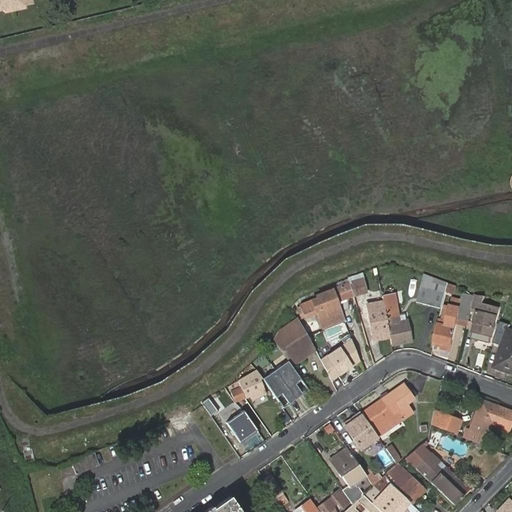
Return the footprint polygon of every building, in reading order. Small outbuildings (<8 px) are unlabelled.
[(0,0),(0,6),(5,5),(6,9),(25,5),(24,1),(28,0),(0,0)] [(447,284),(422,275),(415,303),(440,310),(447,284)] [(351,282),(355,294),(365,291),(361,279),(351,282)] [(336,323),(343,320),(335,299),(350,292),(348,283),(315,295),(316,297),(301,303),(302,306),(297,307),(302,317),(305,315),(306,316),(315,312),(318,320),(332,314),(336,323)] [(454,287),(447,285),(446,293),(452,295),(454,287)] [(393,293),(381,296),(382,301),(389,336),(390,344),(410,340),(406,320),(394,323),(393,316),(397,315),(393,293)] [(440,321),(438,320),(432,344),(442,346),(443,342),(451,344),(456,319),(467,322),(474,296),(463,294),(461,302),(451,299),(446,322),(440,321)] [(485,296),(476,294),(472,310),(479,312),(473,331),(482,334),(493,337),(501,310),(482,305),(485,296)] [(389,336),(382,301),(367,304),(373,338),(389,336)] [(446,322),(449,308),(443,307),(440,321),(446,322)] [(318,320),(322,328),(336,323),(332,314),(318,320)] [(279,331),(273,341),(293,369),(314,351),(297,319),(279,331)] [(323,331),(326,339),(346,332),(344,324),(323,331)] [(503,344),(509,330),(499,327),(494,341),(503,344)] [(503,344),(496,363),(511,369),(509,372),(511,372),(511,331),(509,330),(503,344)] [(493,337),(482,334),(480,339),(491,343),(493,337)] [(351,337),(320,359),(332,382),(361,362),(351,337)] [(262,359),(254,367),(256,371),(261,378),(271,368),(262,359)] [(511,369),(496,363),(495,367),(509,372),(511,369)] [(288,375),(290,378),(296,373),(293,369),(287,373),(288,375)] [(261,378),(256,371),(238,382),(239,387),(230,391),(235,401),(253,394),(255,397),(265,393),(259,379),(261,378)] [(308,389),(296,373),(290,378),(282,383),(284,386),(277,391),(286,403),(308,389)] [(273,385),(277,391),(284,386),(282,383),(290,378),(288,375),(273,385)] [(307,375),(301,379),(308,389),(314,384),(307,375)] [(228,387),(230,391),(239,387),(238,382),(228,387)] [(388,394),(403,416),(409,412),(404,404),(412,398),(402,384),(388,394)] [(205,401),(213,415),(226,407),(217,394),(205,401)] [(385,396),(380,399),(391,415),(396,411),(385,396)] [(391,415),(380,399),(363,411),(374,427),(371,428),(376,435),(401,418),(396,411),(391,415)] [(495,406),(479,400),(477,405),(493,411),(495,406)] [(493,411),(477,405),(468,431),(465,429),(462,437),(482,445),(490,424),(506,430),(511,413),(511,412),(495,406),(493,411)] [(243,410),(225,422),(239,442),(257,430),(243,410)] [(450,417),(432,410),(429,426),(445,431),(450,417)] [(361,412),(343,424),(360,450),(378,438),(361,412)] [(415,435),(419,441),(424,438),(420,432),(415,435)] [(390,445),(385,448),(393,459),(398,456),(390,445)] [(349,451),(348,449),(338,456),(339,458),(349,451)] [(331,461),(349,485),(358,496),(362,492),(355,482),(365,474),(349,451),(339,458),(338,456),(331,461)] [(69,459),(72,472),(97,467),(94,454),(69,459)] [(414,468),(419,463),(410,455),(406,459),(414,468)] [(419,463),(414,468),(451,504),(463,491),(443,470),(440,473),(432,465),(435,462),(427,455),(419,463)] [(392,478),(388,481),(411,504),(424,490),(414,481),(410,485),(401,478),(406,473),(397,464),(387,473),(392,478)] [(410,485),(414,481),(406,473),(401,478),(410,485)] [(270,475),(264,479),(276,497),(280,503),(284,500),(279,494),(282,492),(270,475)] [(402,511),(404,510),(411,504),(388,481),(377,491),(375,489),(367,498),(382,511),(402,511)] [(342,491),(351,502),(358,496),(349,485),(342,491)] [(332,497),(318,507),(322,511),(334,511),(331,507),(336,503),(340,508),(347,502),(338,490),(331,495),(332,497)] [(363,494),(344,511),(382,511),(367,498),(363,494)] [(240,511),(229,495),(212,508),(210,505),(202,511),(240,511)] [(317,511),(309,500),(294,511),(317,511)] [(511,511),(511,501),(510,500),(498,511),(511,511)]
